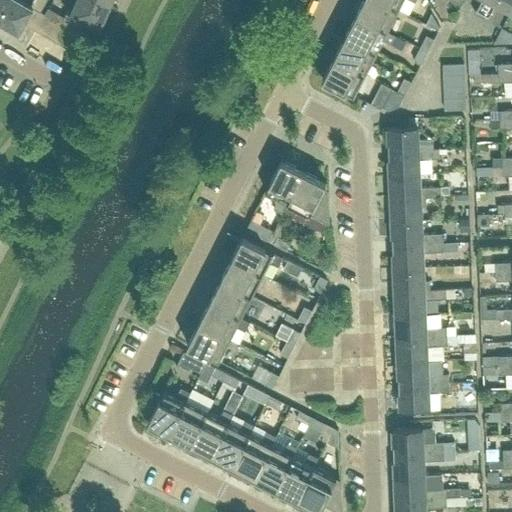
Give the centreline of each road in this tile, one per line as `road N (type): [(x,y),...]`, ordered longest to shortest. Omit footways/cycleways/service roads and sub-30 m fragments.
road 1 (residential): [(266,511),(111,433),(291,93)]
road 2 (residential): [(370,511),(376,502),(358,131),(291,93)]
